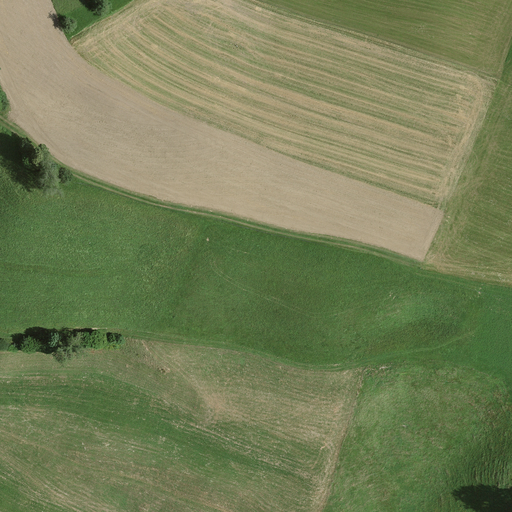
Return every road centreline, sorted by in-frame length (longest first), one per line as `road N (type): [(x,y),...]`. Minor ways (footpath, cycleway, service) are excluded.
road 1 (track): [(0,131),(73,178),(162,207),(511,290)]
road 2 (track): [(511,338),(464,347),(399,345),(327,368),(120,331),(0,335)]
